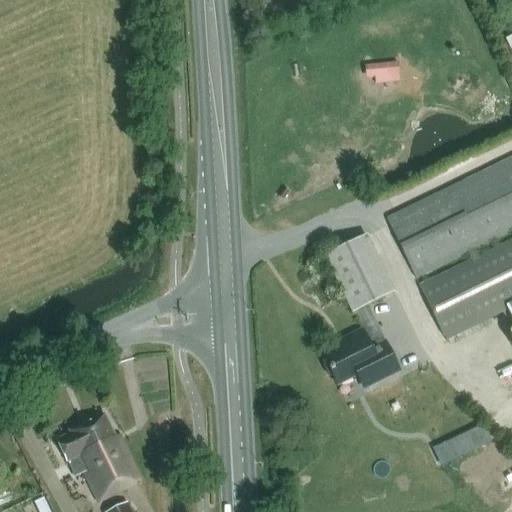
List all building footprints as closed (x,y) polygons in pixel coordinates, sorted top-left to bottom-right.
[(386,65),(365,66),(366,79),(375,78),(376,85),(388,84),(386,65)] [(471,261),(419,286),(445,341),(508,311),(511,318),(511,240),(480,257),(476,250),(511,232),(511,158),(386,220),(415,279),(468,254),(471,261)] [(352,314),(395,293),(367,236),(324,256),(352,314)] [(368,388),(399,373),(384,342),(370,349),(362,332),(344,340),(346,345),(323,357),(337,386),(357,376),(361,385),(364,388),(368,388)] [(68,462),(75,477),(84,473),(99,503),(127,490),(126,488),(141,480),(119,436),(115,438),(104,415),(69,432),(70,435),(56,442),(66,463),(68,462)] [(482,428),(453,442),(460,457),(489,443),(482,428)] [(43,499),(33,504),(37,511),(43,511),(48,510),(43,499)]
